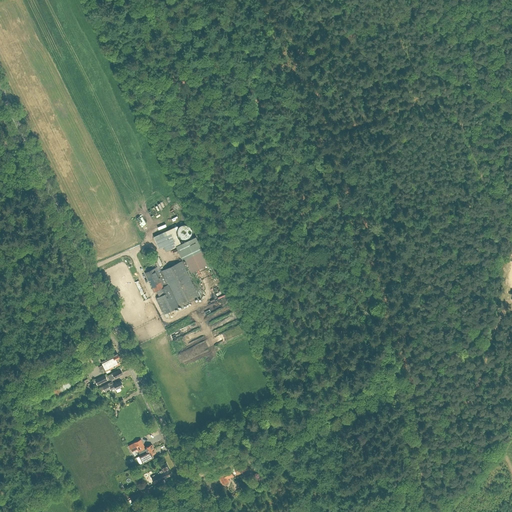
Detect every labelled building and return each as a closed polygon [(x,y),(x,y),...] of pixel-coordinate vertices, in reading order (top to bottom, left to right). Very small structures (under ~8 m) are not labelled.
[(172,228),(153,237),(157,247),(162,245),(164,249),(179,242),(172,228)] [(203,250),(196,236),(176,246),(183,260),(203,250)] [(154,292),(161,289),(163,294),(160,296),(156,298),(165,314),(199,297),(182,261),(161,271),(160,268),(157,270),(156,268),(145,273),(154,292)] [(141,281),(137,283),(143,295),(146,294),(141,281)] [(117,353),(102,361),(106,370),(120,363),(118,358),(119,357),(117,353)] [(120,369),(108,375),(110,380),(122,374),(120,369)] [(95,379),(97,384),(107,379),(105,374),(95,379)] [(72,388),(67,379),(49,387),(54,397),(72,388)] [(121,389),(120,387),(123,386),(120,380),(109,386),(107,383),(102,386),(105,391),(109,389),(110,391),(115,388),(117,392),(120,391),(121,389)] [(137,448),(140,455),(154,448),(153,445),(152,445),(151,444),(143,448),(142,446),(137,448)] [(144,462),(149,459),(154,457),(153,454),(155,453),(154,453),(155,452),(155,451),(154,448),(140,455),(144,462)] [(245,462),(234,467),(237,474),(248,468),(245,462)] [(152,478),(155,485),(162,481),(162,480),(163,479),(172,474),(166,463),(160,466),(162,471),(160,472),(161,473),(152,478)] [(224,483),(225,485),(226,485),(228,484),(228,483),(228,481),(229,480),(228,478),(233,475),(230,469),(224,472),(225,472),(218,475),(222,484),(224,483)] [(132,501),(142,497),(140,492),(129,497),(132,501)]
